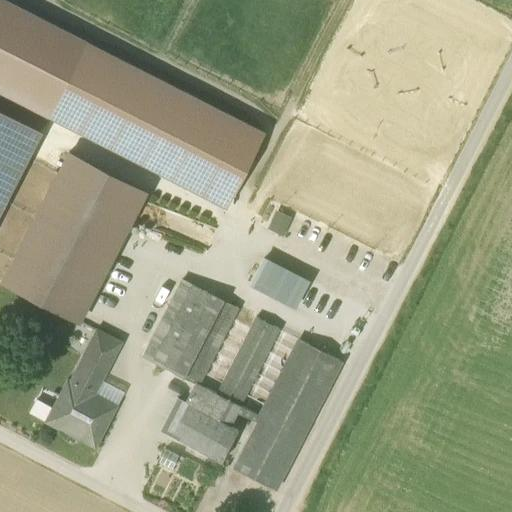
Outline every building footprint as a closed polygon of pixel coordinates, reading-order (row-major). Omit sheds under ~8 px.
[(0,0),(0,91),(226,206),(263,133),(0,0)] [(0,210),(40,132),(0,111),(0,210)] [(2,282),(78,321),(145,192),(69,153),(2,282)] [(277,211),(275,216),(288,222),(290,217),(277,211)] [(269,229),(281,235),(288,222),(275,216),(269,229)] [(294,306),(307,280),(264,258),(251,285),(294,306)] [(149,342),(172,354),(204,291),(182,279),(149,342)] [(142,357),(197,385),(198,384),(238,308),(204,291),(172,354),(149,342),(142,357)] [(256,317),(216,393),(240,405),(279,329),(256,317)] [(89,343),(114,356),(121,342),(96,329),(89,343)] [(261,416),(240,405),(216,393),(198,384),(197,385),(187,405),(171,437),(221,462),(238,429),(229,425),(236,412),(258,423),(234,469),(273,489),(339,360),(300,340),(261,416)] [(67,430),(97,445),(113,413),(90,400),(98,384),(99,385),(102,380),(114,356),(89,343),(61,396),(59,395),(52,407),(44,422),(65,433),(67,430)] [(124,391),(102,380),(99,385),(98,384),(90,400),(113,413),(124,391)] [(29,414),(44,422),(52,407),(36,399),(29,414)] [(187,405),(175,399),(159,430),(171,437),(187,405)] [(179,455),(165,449),(158,463),(172,469),(179,455)]
